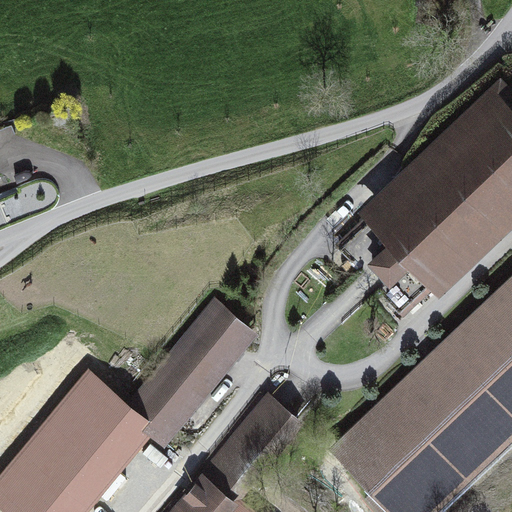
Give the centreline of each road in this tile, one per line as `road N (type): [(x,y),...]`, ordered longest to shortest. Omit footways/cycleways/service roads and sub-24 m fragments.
road 1 (residential): [(0,240),(178,175),(420,108),(480,59),(511,17)]
road 2 (track): [(420,108),(401,145),(287,277),(264,378),(152,511)]
road 3 (unknown): [(511,253),(393,371)]
